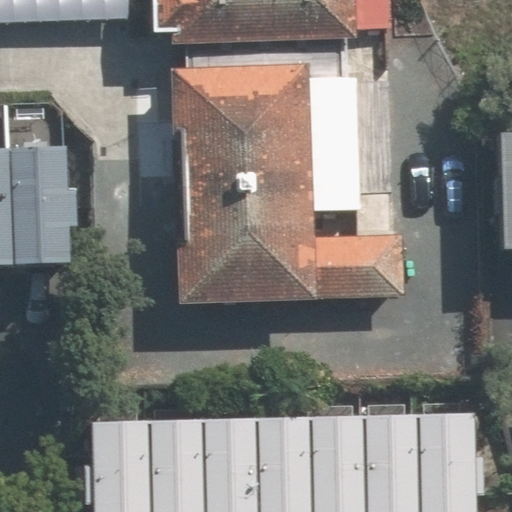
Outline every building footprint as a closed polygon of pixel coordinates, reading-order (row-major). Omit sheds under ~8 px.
[(89,0),(0,0),(0,28),(91,26),(89,0)] [(173,34),(174,45),(300,41),(353,39),(353,27),(387,26),(386,0),(148,0),(150,34),(173,34)] [(306,240),(300,41),(174,45),(176,130),(182,302),(398,296),(396,238),(306,240)] [(511,132),(492,133),(497,252),(511,251),(511,132)] [(9,153),(14,264),(67,261),(62,150),(9,153)] [(0,152),(0,264),(14,264),(9,153),(0,152)] [(472,511),(471,415),(416,416),(417,511),(472,511)] [(417,511),(416,416),(361,418),(363,511),(417,511)] [(363,511),(361,418),(306,419),(308,511),(363,511)] [(308,511),(306,419),(252,420),(253,511),(308,511)] [(253,511),(252,420),(197,421),(198,511),(253,511)] [(198,511),(197,421),(142,422),(144,511),(198,511)] [(144,511),(142,422),(87,424),(89,511),(144,511)]
